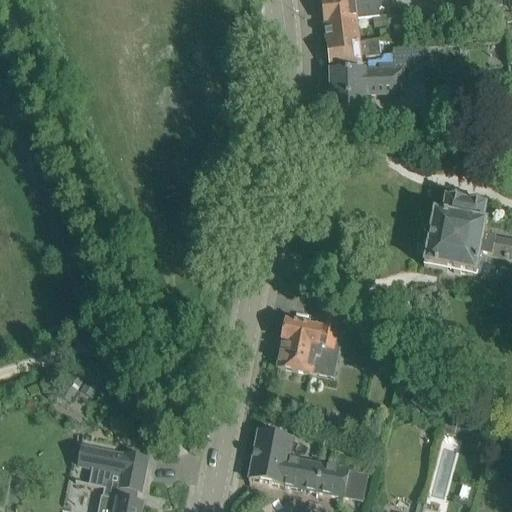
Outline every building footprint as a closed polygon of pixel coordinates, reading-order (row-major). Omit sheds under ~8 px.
[(324,25),(356,21),(372,19),(379,19),(378,12),(381,9),(380,1),(378,0),(351,0),(322,4),(324,25)] [(485,0),(486,11),(502,9),(501,0),(485,0)] [(408,9),(388,11),(389,22),(409,19),(408,9)] [(388,17),(379,19),(372,19),(374,31),(390,28),(388,17)] [(358,43),(356,21),(324,25),(327,47),(358,43)] [(330,69),(349,67),(361,66),(360,57),(366,57),(366,59),(380,58),(379,42),(358,43),(327,47),(330,69)] [(365,115),(365,96),(402,95),(401,81),(426,79),(423,49),(394,52),(394,58),(396,69),(368,70),(368,74),(330,75),(331,115),(365,115)] [(385,63),(368,63),(368,70),(396,69),(394,58),(385,58),(385,63)] [(511,193),(511,173),(506,172),(502,191),(511,193)] [(424,269),(444,273),(476,279),(480,259),(511,265),(511,245),(484,240),(486,227),(483,226),(486,208),(446,200),(442,218),(434,217),(424,269)] [(341,344),(344,325),(319,312),(315,331),(289,326),(290,324),(288,323),(287,325),(286,328),(282,330),(281,338),(284,341),(278,371),(317,379),(322,351),(333,353),(336,343),(341,344)] [(377,348),(375,359),(389,361),(389,358),(377,348)] [(96,368),(80,393),(92,401),(108,376),(96,368)] [(76,371),(59,397),(69,404),(86,378),(76,371)] [(435,399),(424,414),(430,418),(441,404),(435,399)] [(450,415),(445,436),(452,438),(453,434),(456,435),(459,423),(450,415)] [(248,482),(343,501),(363,505),(368,478),(289,462),(293,442),(277,439),(258,435),(248,482)] [(101,499),(98,511),(141,511),(143,507),(136,506),(138,494),(141,495),(148,462),(125,457),(124,459),(94,453),(91,471),(92,471),(89,488),(104,491),(103,499),(101,499)]
